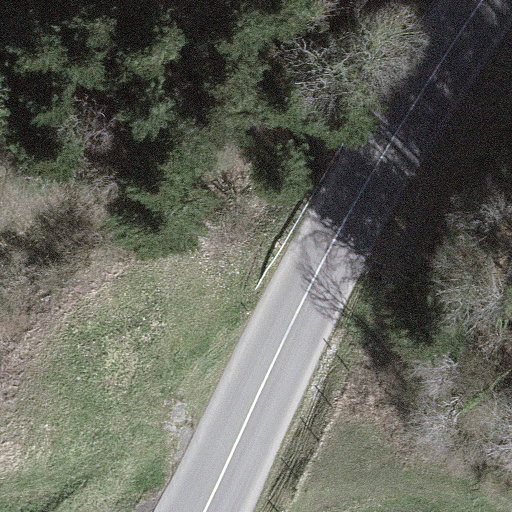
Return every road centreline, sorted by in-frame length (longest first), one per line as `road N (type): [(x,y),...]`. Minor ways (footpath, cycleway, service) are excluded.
road 1 (primary): [(481,0),(328,248),(203,511)]
road 2 (track): [(0,483),(250,410)]
